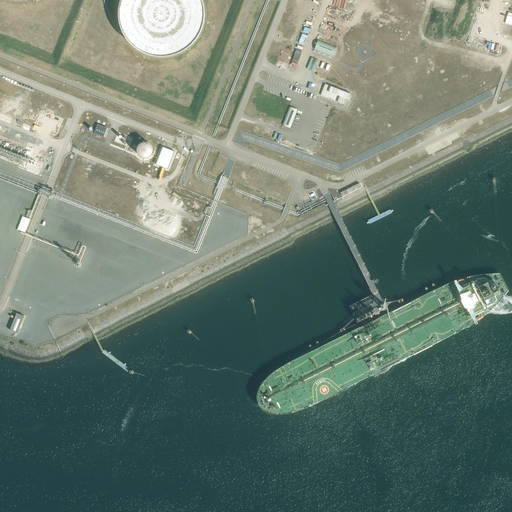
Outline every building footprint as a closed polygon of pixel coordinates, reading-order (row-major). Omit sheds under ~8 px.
[(121,0),(120,4),(120,17),(123,30),(131,42),(142,51),(156,55),(170,55),(184,50),(195,41),(202,28),(205,15),(203,0),(202,0),(121,0)] [(506,33),(508,24),(511,25),(511,23),(511,10),(508,9),(503,32),(506,33)] [(304,44),(307,35),(302,33),(299,42),(304,44)] [(318,40),(314,50),(332,57),(336,47),(318,40)] [(296,50),(292,62),(297,64),(302,52),(296,50)] [(307,68),(314,71),(318,60),(312,57),(307,68)] [(345,105),(350,94),(325,84),(320,95),(345,105)] [(290,106),(282,125),(290,128),(297,109),(290,106)] [(98,124),(94,133),(103,137),(107,128),(98,124)] [(163,146),(156,164),(168,169),(175,151),(163,146)] [(360,183),(340,191),(342,196),(362,188),(360,183)] [(18,230),(26,232),(30,218),(22,216),(18,230)] [(16,314),(10,330),(17,333),(24,316),(16,314)]
